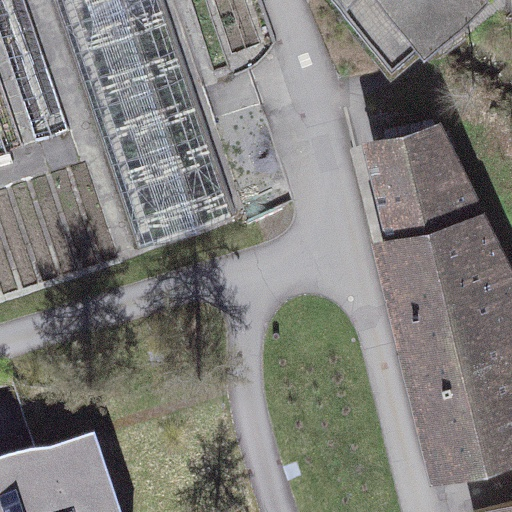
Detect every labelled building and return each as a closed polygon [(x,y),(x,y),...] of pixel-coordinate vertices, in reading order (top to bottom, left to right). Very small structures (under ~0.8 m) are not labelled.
[(0,0),(0,22),(40,145),(71,135),(26,0),(0,0)] [(165,0),(53,0),(134,244),(235,211),(165,0)] [(481,9),(473,0),(341,0),(398,73),(481,9)] [(0,155),(19,150),(0,86),(0,155)] [(378,110),(394,196),(469,183),(453,96),(378,110)] [(377,216),(433,467),(502,452),(511,449),(511,263),(496,190),(377,216)] [(124,511),(102,443),(0,473),(0,511),(124,511)] [(511,511),(511,449),(502,452),(511,483),(511,495),(462,511),(511,511)]
